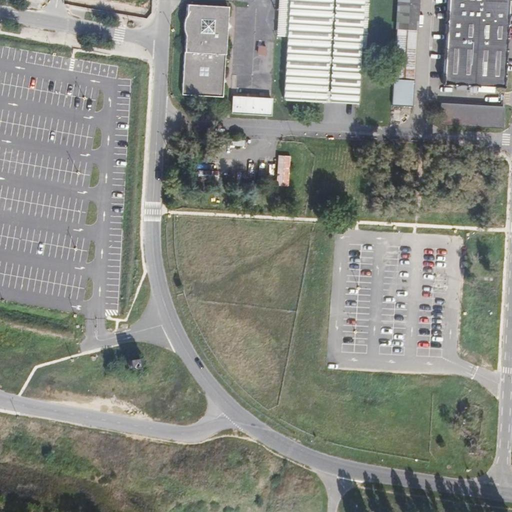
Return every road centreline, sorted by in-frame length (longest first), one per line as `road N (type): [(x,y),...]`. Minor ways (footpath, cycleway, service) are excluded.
road 1 (tertiary): [(161,41),(154,262),(183,344),(230,406)]
road 2 (unclassified): [(230,406),(293,449),(339,467),(511,493)]
road 3 (tertiary): [(0,397),(185,433),(205,428),(230,406)]
